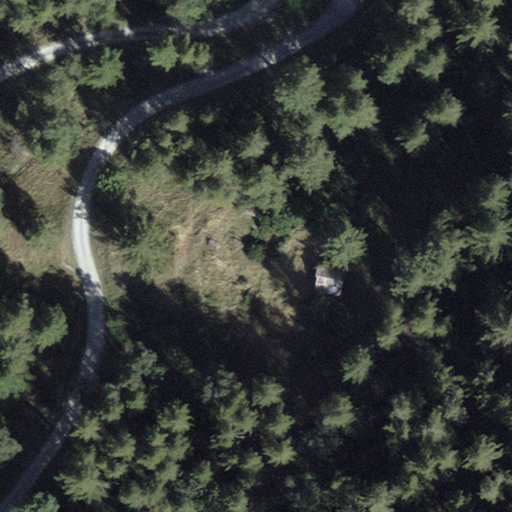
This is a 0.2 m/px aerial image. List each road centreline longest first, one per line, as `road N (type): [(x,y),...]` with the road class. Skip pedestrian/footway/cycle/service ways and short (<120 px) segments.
road 1 (track): [(3,511),(61,433),(89,373),(97,317),(82,199),(111,139),(156,104),(293,46),(347,0)]
road 2 (track): [(263,0),(219,25),(101,38),(0,74)]
